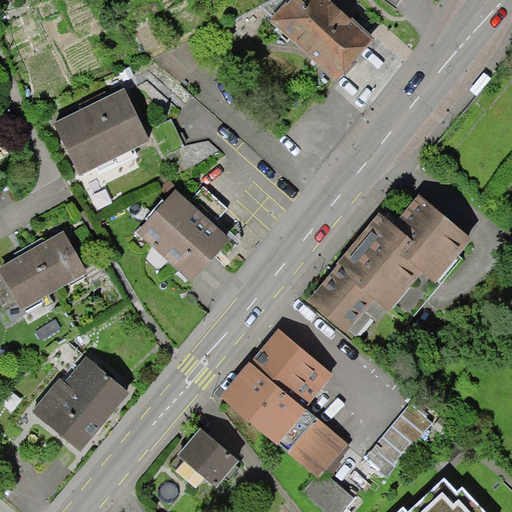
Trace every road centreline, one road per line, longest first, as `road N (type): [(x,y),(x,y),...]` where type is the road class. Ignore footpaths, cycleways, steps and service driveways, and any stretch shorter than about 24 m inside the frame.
road 1 (secondary): [(495,0),(77,511)]
road 2 (residential): [(31,206),(50,173),(10,88)]
